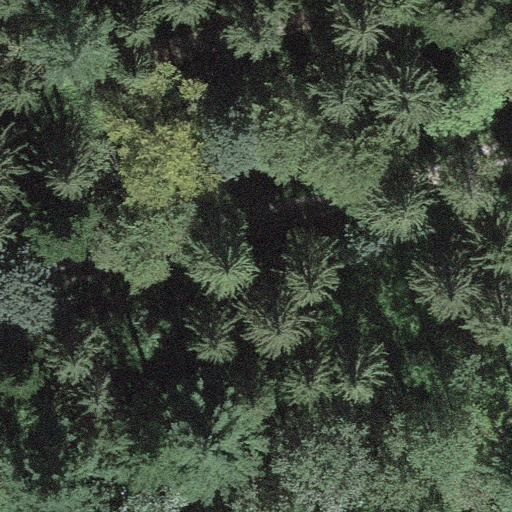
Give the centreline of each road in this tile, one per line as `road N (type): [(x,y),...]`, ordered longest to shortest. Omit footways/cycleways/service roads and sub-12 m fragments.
road 1 (track): [(0,305),(511,148)]
road 2 (track): [(400,0),(303,23),(0,50)]
